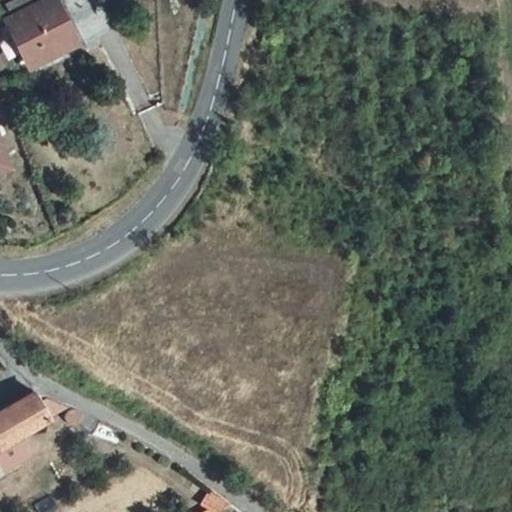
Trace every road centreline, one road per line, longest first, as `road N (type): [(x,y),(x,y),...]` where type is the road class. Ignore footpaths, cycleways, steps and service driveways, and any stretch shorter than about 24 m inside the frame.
road 1 (tertiary): [(234,0),(185,179),(118,248),(24,278),(0,275)]
road 2 (residential): [(0,339),(42,382),(257,511)]
